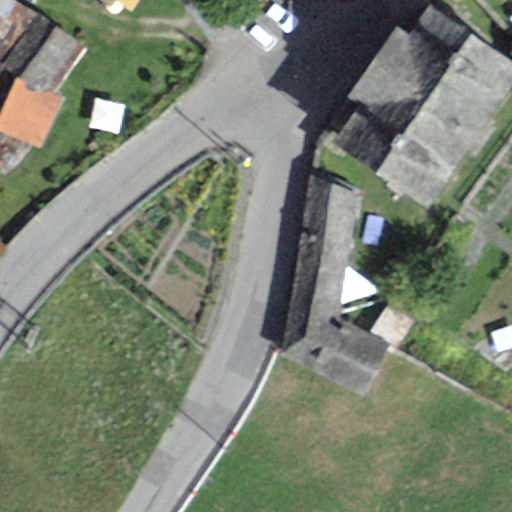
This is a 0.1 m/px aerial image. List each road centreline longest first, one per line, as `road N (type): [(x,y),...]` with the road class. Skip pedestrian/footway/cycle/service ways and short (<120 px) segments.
road 1 (unclassified): [(267,77),(283,180),(256,306),(210,411),(144,511)]
road 2 (tertiary): [(0,297),(126,169),(267,77)]
road 3 (tertiary): [(267,77),(388,0)]
